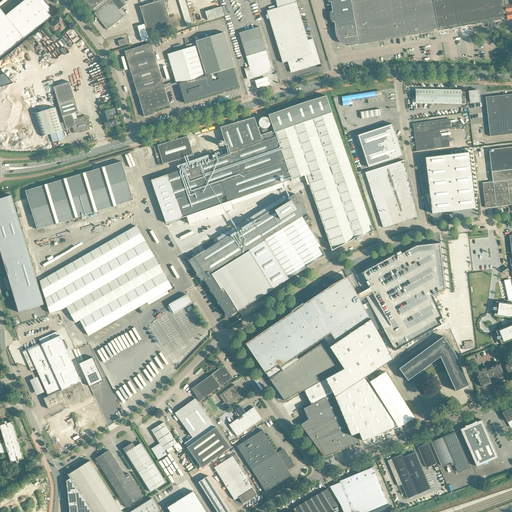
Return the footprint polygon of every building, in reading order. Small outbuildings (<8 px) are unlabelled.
[(0,9),(0,56),(50,17),(47,13),(51,10),(43,0),(24,0),(5,16),(0,9)] [(83,0),(92,10),(93,10),(95,13),(94,13),(95,14),(111,0),(83,0)] [(111,0),(95,14),(108,30),(125,17),(119,10),(127,4),(123,0),(111,0)] [(148,35),(172,28),(163,0),(161,0),(140,6),(148,35)] [(191,24),(185,0),(179,0),(185,25),(191,24)] [(275,0),(277,8),(267,11),(283,63),(287,62),(291,72),(300,69),(301,70),(308,68),(308,66),(320,63),(320,64),(321,64),(313,39),(308,40),(297,2),(296,2),(295,0),(275,0)] [(334,27),(335,28),(335,29),(336,29),(337,35),(336,35),(336,37),(338,37),(339,38),(339,39),(339,40),(340,40),(340,41),(341,41),(341,42),(342,42),(342,43),(343,43),(344,43),(344,44),(345,44),(346,44),(347,44),(348,44),(348,46),(350,46),(350,45),(354,44),(354,45),(356,44),(356,43),(358,43),(358,44),(360,43),(373,41),(374,41),(366,0),(351,0),(352,3),(353,13),(355,23),(335,26),(335,27),(334,27)] [(386,0),(366,0),(374,41),(375,41),(374,40),(388,38),(389,38),(403,35),(403,36),(400,15),(390,17),(386,0)] [(438,29),(432,0),(386,0),(390,17),(400,15),(403,36),(404,36),(404,35),(418,33),(419,33),(432,30),(432,31),(434,30),(438,29)] [(473,0),(433,0),(439,29),(478,22),(473,0)] [(511,0),(473,0),(478,22),(507,17),(507,19),(511,18),(511,0)] [(330,14),(331,17),(353,13),(352,3),(332,7),(333,12),(331,12),(330,12),(330,13),(330,14)] [(224,16),(221,7),(205,12),(208,21),(224,16)] [(353,13),(331,17),(331,21),(332,23),(333,22),(334,22),(335,26),(355,23),(353,13)] [(60,17),(56,20),(49,25),(54,32),(58,28),(61,31),(67,26),(63,23),(64,23),(64,22),(63,22),(63,21),(62,21),(61,21),(61,20),(62,20),(61,19),(60,17)] [(143,25),(137,27),(141,41),(147,39),(143,25)] [(245,69),(248,79),(273,71),(259,27),(239,33),(249,67),(245,69)] [(168,54),(175,80),(177,84),(179,84),(184,100),(185,102),(186,103),(188,103),(189,103),(189,102),(191,101),(192,102),(195,101),(195,100),(198,100),(201,99),(201,98),(204,98),(207,97),(210,96),(214,95),(216,94),(220,93),(223,92),(223,93),(226,91),(229,90),(229,91),(232,90),(232,89),(235,88),(235,89),(237,88),(238,86),(238,84),(237,84),(233,68),(235,67),(234,62),(225,32),(196,41),(197,45),(168,54)] [(152,43),(130,50),(125,51),(144,115),(147,116),(155,114),(154,110),(170,105),(152,43)] [(5,73),(0,74),(0,85),(8,83),(5,73)] [(268,75),(255,78),(256,80),(257,85),(257,86),(270,83),(270,81),(268,76),(268,75)] [(53,87),(65,124),(66,129),(72,127),(74,133),(87,129),(86,125),(88,125),(86,117),(81,118),(74,120),(72,114),(79,112),(70,82),(53,87)] [(387,87),(337,94),(336,94),(335,94),(335,95),(334,96),(334,97),(334,98),(334,99),(334,101),(339,100),(340,100),(384,94),(388,94),(393,93),(393,91),(393,90),(392,89),(392,88),(391,88),(391,87),(390,87),(389,87),(388,87),(387,87)] [(415,103),(461,104),(465,104),(465,92),(461,92),(462,90),(416,89),(415,103)] [(479,89),(469,90),(470,102),(480,100),(479,89)] [(511,94),(486,97),(490,136),(511,133),(511,94)] [(162,176),(151,180),(167,223),(182,218),(187,216),(190,224),(208,218),(208,219),(226,214),(225,212),(234,209),(231,201),(295,178),(304,175),(308,185),(310,184),(331,248),(332,250),(355,239),(355,238),(374,231),(326,96),(307,102),(269,115),(274,131),(260,136),(254,117),(221,127),(228,153),(162,176)] [(381,109),(361,111),(362,118),(381,116),(381,109)] [(101,112),(104,122),(106,126),(109,126),(109,127),(114,125),(114,124),(116,123),(114,116),(111,117),(109,110),(101,112)] [(269,119),(269,118),(268,118),(267,118),(267,117),(266,117),(265,117),(264,117),(263,117),(262,118),(261,118),(261,119),(260,119),(260,120),(259,121),(259,122),(259,123),(259,124),(259,125),(260,125),(260,126),(260,127),(261,127),(262,128),(263,128),(264,129),(265,129),(266,129),(266,128),(267,128),(268,128),(269,127),(270,126),(270,125),(270,124),(271,124),(271,123),(271,122),(270,121),(270,120),(269,119)] [(413,124),(415,137),(440,134),(440,129),(451,128),(450,119),(438,121),(413,124)] [(403,156),(392,124),(358,135),(369,168),(403,156)] [(62,130),(50,134),(53,143),(65,139),(62,130)] [(440,134),(415,137),(417,151),(442,147),(441,140),(449,139),(448,135),(441,136),(440,134)] [(194,155),(188,136),(153,146),(159,166),(194,155)] [(483,183),(485,203),(486,208),(510,205),(507,180),(511,179),(511,147),(489,150),(492,172),(493,182),(483,183)] [(470,152),(425,157),(429,189),(425,190),(431,210),(432,214),(477,209),(470,152)] [(26,191),(37,229),(134,200),(122,161),(26,191)] [(404,161),(366,173),(383,228),(417,217),(404,161)] [(296,194),(244,226),(192,259),(226,314),(231,315),(289,279),(288,279),(307,267),(307,266),(325,255),(305,222),(311,218),(296,194)] [(0,198),(0,252),(4,266),(6,265),(7,270),(11,269),(21,266),(25,281),(10,286),(18,312),(44,304),(11,195),(0,198)] [(50,313),(66,307),(75,323),(80,320),(89,336),(172,288),(137,225),(40,281),(50,313)] [(401,251),(361,273),(368,286),(371,292),(390,326),(383,329),(395,350),(445,323),(433,296),(446,289),(441,243),(416,245),(402,253),(401,251)] [(356,293),(347,277),(334,284),(304,304),(303,303),(292,311),(293,312),(246,343),(266,373),(279,364),(281,367),(331,333),(337,342),(371,319),(359,298),(356,293)] [(371,292),(368,286),(356,293),(359,298),(371,292)] [(192,303),(190,300),(187,294),(169,305),(174,313),(192,303)] [(493,308),(493,309),(495,309),(494,316),(495,316),(511,318),(511,324),(497,330),(495,331),(498,336),(497,337),(497,338),(497,339),(499,338),(501,344),(503,343),(502,343),(511,339),(511,303),(496,301),(495,307),(494,307),(493,308)] [(336,398),(352,436),(359,432),(363,441),(397,426),(365,377),(393,359),(371,319),(337,342),(330,347),(344,368),(329,377),(331,380),(330,380),(336,392),(338,397),(336,398)] [(28,350),(23,352),(31,371),(36,369),(48,396),(44,398),(49,409),(63,403),(65,406),(87,396),(60,335),(63,334),(61,330),(39,339),(41,343),(27,349),(28,350)] [(443,336),(403,365),(399,368),(408,380),(440,357),(456,391),(469,385),(455,352),(443,336)] [(326,340),(270,379),(285,401),(298,392),(299,393),(304,391),(326,379),(329,377),(344,368),(330,347),(326,340)] [(511,361),(504,365),(499,355),(483,361),(486,367),(475,371),(482,387),(493,382),(494,381),(495,382),(506,377),(507,376),(508,376),(511,374),(511,361)] [(93,357),(79,363),(90,387),(104,380),(93,357)] [(161,374),(167,379),(177,369),(171,363),(161,374)] [(192,389),(200,401),(221,386),(221,387),(233,378),(224,365),(212,374),(192,389)] [(123,387),(132,398),(151,382),(148,378),(142,371),(123,387)] [(36,376),(29,379),(35,394),(42,391),(36,376)] [(112,386),(121,404),(124,402),(121,397),(124,395),(122,392),(119,394),(114,383),(113,384),(111,379),(109,380),(112,386)] [(326,379),(304,391),(311,405),(304,408),(309,419),(301,425),(318,448),(320,447),(325,457),(355,444),(352,436),(336,398),(334,393),(326,379)] [(222,393),(219,395),(224,402),(221,404),(225,409),(228,407),(243,396),(234,384),(222,393)] [(152,386),(122,406),(126,413),(156,392),(152,386)] [(94,395),(80,402),(67,408),(77,431),(104,418),(94,395)] [(231,447),(195,398),(187,404),(186,403),(182,406),(183,407),(175,413),(195,441),(187,447),(202,468),(231,447)] [(254,407),(250,410),(229,425),(228,426),(230,429),(231,428),(237,436),(262,419),(254,407)] [(511,407),(503,413),(508,422),(511,427),(511,426),(511,407)] [(466,427),(461,429),(477,467),(498,457),(482,420),(477,422),(477,421),(476,421),(475,422),(474,423),(472,423),(471,424),(469,425),(468,425),(467,426),(465,426),(466,427)] [(0,453),(7,452),(10,462),(16,461),(16,463),(18,462),(18,460),(23,458),(18,442),(21,441),(20,439),(17,439),(12,422),(7,423),(6,421),(4,422),(4,424),(0,425),(0,428),(3,439),(0,440),(0,453)] [(151,430),(154,434),(160,443),(152,448),(158,460),(167,454),(165,451),(169,448),(177,443),(164,422),(151,430)] [(237,446),(266,492),(292,475),(288,470),(293,467),(293,466),(294,466),(294,465),(294,464),(293,463),(292,463),(288,457),(289,457),(285,450),(284,450),(283,450),(282,450),(277,453),(263,430),(237,446)] [(455,432),(443,437),(444,437),(459,472),(470,467),(455,432)] [(431,442),(433,446),(441,465),(453,461),(443,437),(431,442)] [(172,451),(182,445),(180,441),(177,443),(169,448),(172,451)] [(126,453),(129,457),(138,472),(151,492),(166,482),(141,443),(135,447),(133,442),(123,448),(126,453)] [(418,448),(418,449),(426,467),(436,463),(428,443),(418,447),(418,448)] [(96,459),(98,463),(126,507),(143,496),(130,476),(127,478),(109,450),(96,459)] [(431,488),(415,452),(402,458),(401,455),(388,461),(399,486),(402,484),(408,498),(431,488)] [(236,454),(233,456),(238,464),(241,463),(236,454)] [(243,504),(257,495),(238,464),(233,456),(214,468),(235,500),(233,497),(237,494),(243,504)] [(92,511),(120,511),(122,511),(90,461),(68,474),(71,479),(92,511)] [(374,467),(340,481),(341,485),(341,486),(342,486),(352,511),(370,511),(389,504),(374,467)] [(207,475),(198,481),(217,511),(227,511),(230,511),(207,475)] [(92,511),(71,479),(68,481),(70,511),(92,511)] [(333,511),(332,510),(338,506),(337,505),(337,504),(337,503),(336,501),(335,502),(327,489),(294,509),(294,508),(293,509),(295,511),(294,511),(288,511),(287,511),(333,511)] [(168,507),(171,511),(206,511),(193,491),(168,507)] [(130,509),(131,511),(130,511),(158,511),(160,511),(152,498),(134,510),(133,507),(130,509)]
